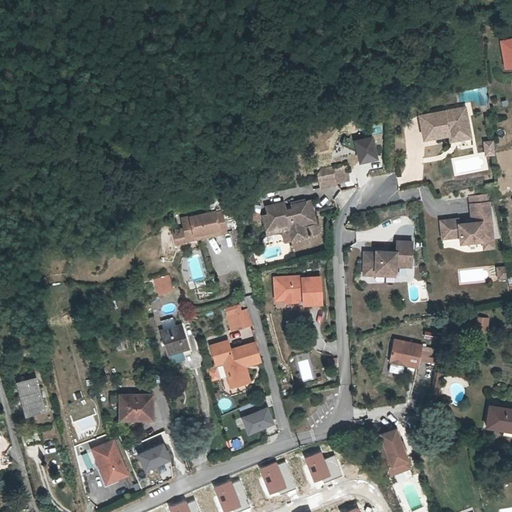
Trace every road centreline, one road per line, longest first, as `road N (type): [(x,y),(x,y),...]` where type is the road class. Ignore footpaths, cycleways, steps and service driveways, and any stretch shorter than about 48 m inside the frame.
road 1 (residential): [(374,190),(341,220),(344,383),(332,418),(132,511)]
road 2 (track): [(33,511),(0,385)]
